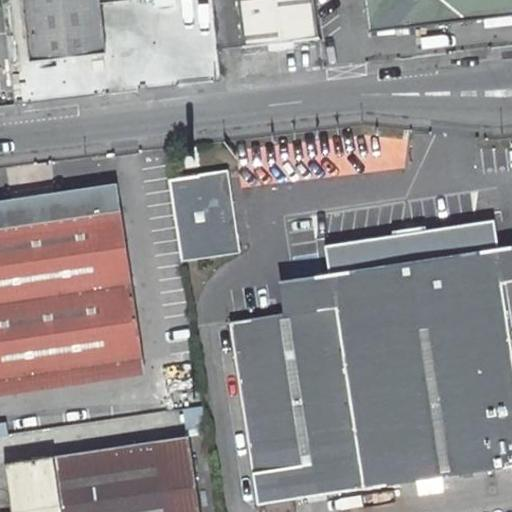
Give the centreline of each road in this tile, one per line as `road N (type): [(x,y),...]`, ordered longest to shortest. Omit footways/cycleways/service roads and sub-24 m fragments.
road 1 (unknown): [(236,511),(207,323),(216,294),(238,271),(293,243),(302,194),(453,180)]
road 2 (unclassified): [(0,138),(357,93),(511,95)]
road 3 (unknown): [(139,121),(176,376),(0,401)]
road 4 (unknown): [(0,450),(169,427)]
